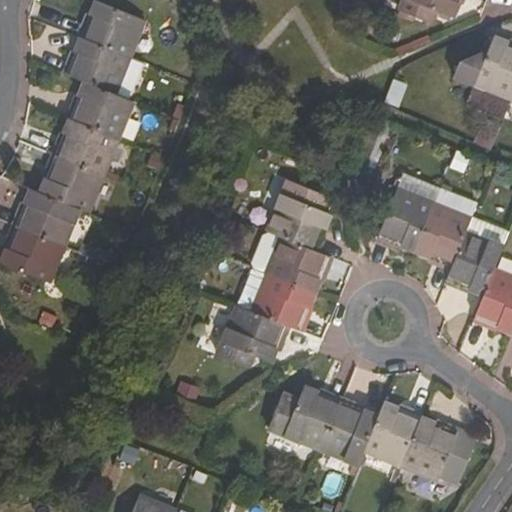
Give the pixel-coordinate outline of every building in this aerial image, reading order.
[(97,0),(84,36),(131,56),(145,20),(97,0)] [(436,11),(453,18),(459,0),(404,0),(400,11),(431,23),(436,11)] [(131,56),(84,36),(68,74),(86,81),(131,99),(146,62),(131,56)] [(505,117),(511,99),(511,42),(509,42),(495,36),(488,54),(483,52),(461,59),(454,75),(475,84),(468,102),(505,117)] [(394,80),(384,103),(395,108),(405,84),(394,80)] [(71,118),(120,137),(134,101),(131,99),(86,81),(71,118)] [(56,155),(105,174),(120,137),(71,118),(56,155)] [(482,124),(477,137),(487,142),(495,123),(488,121),(486,125),(482,124)] [(81,208),(90,212),(105,174),(56,155),(41,191),(81,208)] [(441,188),(404,172),(378,235),(415,251),(441,188)] [(331,215),(325,212),(330,197),(287,180),(267,231),(281,237),(317,251),(331,215)] [(41,191),(32,188),(17,226),(65,246),(81,208),(41,191)] [(452,266),(478,203),(441,188),(415,251),(452,266)] [(494,269),(511,223),(511,217),(478,203),(452,266),(447,279),(483,294),(494,269)] [(2,263),(51,282),(65,246),(17,226),(2,263)] [(267,274),(315,293),(330,256),(317,251),(281,237),(267,274)] [(483,294),(474,318),(511,333),(511,331),(511,277),(494,269),(483,294)] [(315,293),(267,274),(252,311),(287,325),(300,330),(315,293)] [(217,354),(249,368),(254,356),(271,363),(287,325),(252,311),(237,305),(217,354)] [(340,402),(304,388),(300,398),(284,391),(269,428),(321,449),(340,402)] [(364,451),(377,417),(340,402),(321,449),(358,464),(364,451)] [(401,466),(421,418),(383,402),(377,417),(364,451),(401,466)] [(401,466),(439,481),(459,433),(421,418),(401,466)] [(176,511),(177,510),(140,494),(132,511),(176,511)]
